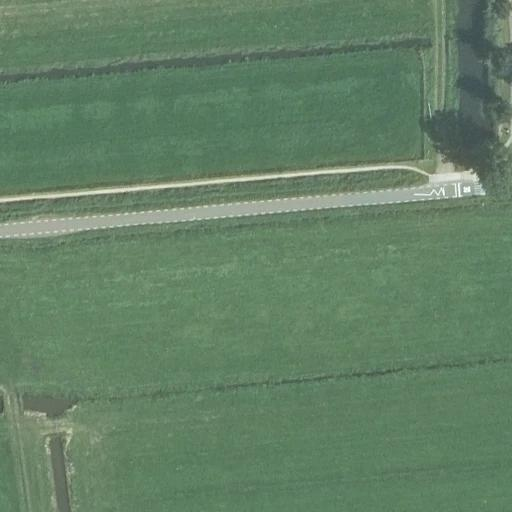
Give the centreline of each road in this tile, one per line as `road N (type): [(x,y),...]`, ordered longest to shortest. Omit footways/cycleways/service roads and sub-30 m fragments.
road 1 (unclassified): [(0,229),(481,185)]
road 2 (track): [(0,375),(7,376),(26,511)]
